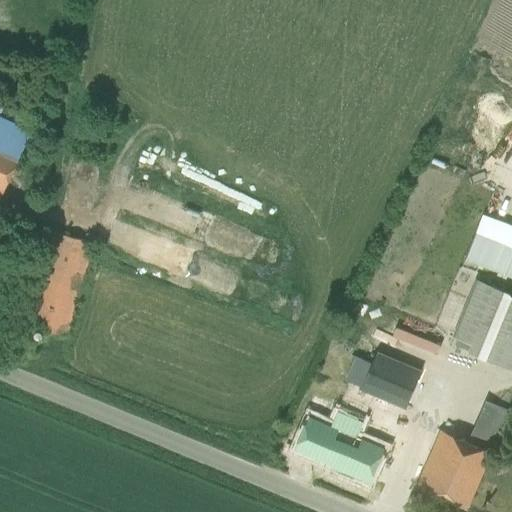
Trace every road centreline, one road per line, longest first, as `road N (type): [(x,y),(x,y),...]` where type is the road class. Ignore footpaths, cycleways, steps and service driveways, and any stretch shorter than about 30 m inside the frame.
road 1 (unclassified): [(343,511),(0,370)]
road 2 (unknown): [(406,511),(437,400),(455,382),(511,367)]
